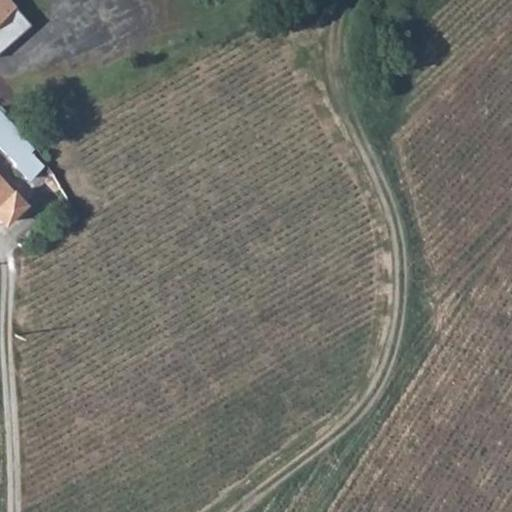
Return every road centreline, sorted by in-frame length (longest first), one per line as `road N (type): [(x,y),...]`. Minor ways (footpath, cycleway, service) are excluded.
road 1 (track): [(245,511),(366,406),(394,357),(403,248),(332,49),(342,0)]
road 2 (track): [(8,511),(5,245)]
